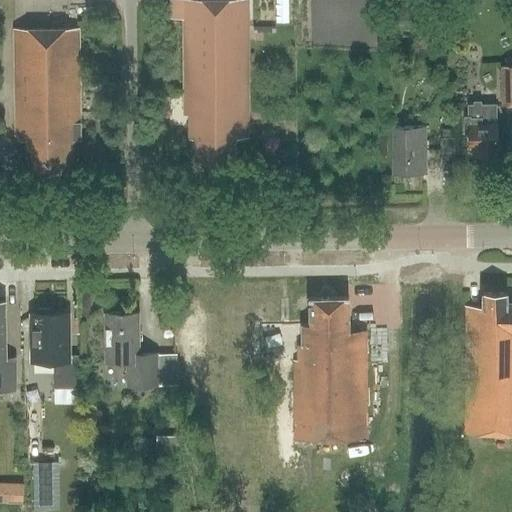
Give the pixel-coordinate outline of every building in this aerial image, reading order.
[(249,138),(249,137),(248,0),(171,0),(171,20),(184,20),(184,116),(190,116),(190,139),(197,139),(197,167),(236,166),(236,138),(249,138)] [(429,11),(391,10),(391,28),(429,29),(429,11)] [(74,139),(81,139),(80,28),(15,29),(16,140),(16,141),(28,140),(28,149),(34,149),(34,172),(74,171),(74,139)] [(511,105),(511,65),(501,66),(502,106),(511,105)] [(498,152),(502,152),(502,141),(498,141),(498,123),(496,123),(496,105),(470,106),(470,117),(466,117),(466,135),(470,135),(470,147),(479,147),(479,155),(498,155),(498,152)] [(395,174),(426,173),(426,127),(394,127),(395,174)] [(441,167),(455,166),(455,138),(441,138),(441,167)] [(465,434),(511,434),(511,302),(508,302),(508,293),(484,293),(484,306),(467,306),(465,434)] [(368,436),(366,328),(349,328),(349,295),(311,296),(311,323),(304,323),(304,342),(300,342),(300,358),(295,358),(297,437),(368,436)] [(0,390),(17,391),(16,357),(6,357),(6,302),(0,302),(0,390)] [(55,389),(75,388),(81,388),(81,355),(72,355),(71,312),(52,312),(52,308),(36,308),(36,313),(30,313),(31,363),(55,362),(55,389)] [(128,386),(159,385),(158,353),(140,354),(140,312),(105,313),(106,361),(127,361),(128,386)] [(37,462),(36,509),(57,509),(57,462),(37,462)] [(0,500),(15,501),(15,480),(0,479),(0,500)]
